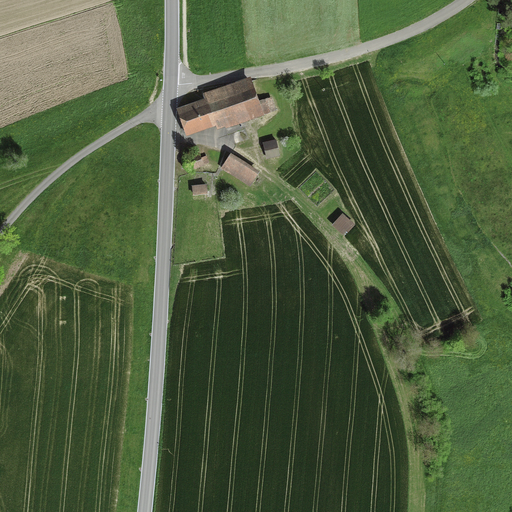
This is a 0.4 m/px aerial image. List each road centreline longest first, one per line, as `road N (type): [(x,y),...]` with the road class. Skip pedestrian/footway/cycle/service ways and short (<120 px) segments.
road 1 (tertiary): [(169,110),(144,511)]
road 2 (residential): [(466,0),(379,44),(170,86)]
road 3 (residential): [(0,233),(76,159),(154,111),(169,110)]
